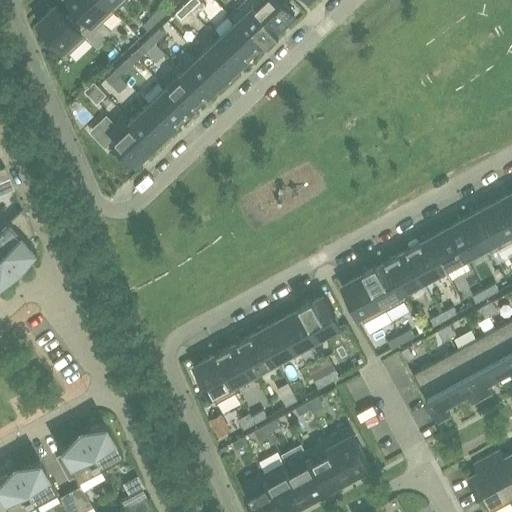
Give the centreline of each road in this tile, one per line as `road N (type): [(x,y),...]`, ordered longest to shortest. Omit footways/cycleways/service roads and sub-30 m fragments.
road 1 (residential): [(511,152),(169,344),(165,359),(232,511)]
road 2 (residential): [(9,1),(89,195),(100,209),(124,211),(354,0)]
road 3 (residential): [(49,265),(50,240),(0,129)]
road 4 (residential): [(106,392),(49,265)]
road 5 (residential): [(167,511),(123,410),(106,392)]
road 6 (residential): [(106,392),(0,450)]
